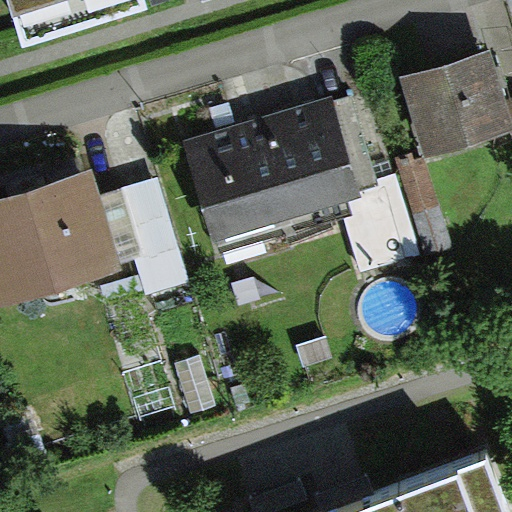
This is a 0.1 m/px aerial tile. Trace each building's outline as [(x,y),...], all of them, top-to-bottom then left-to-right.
[(12,0),(18,20),(88,0),(12,0)] [(481,51),(401,73),(418,138),(499,116),(481,51)] [(324,100),(184,141),(210,231),(350,191),(324,100)] [(417,151),(394,158),(423,252),(446,245),(417,151)] [(84,172),(0,194),(0,282),(106,254),(84,172)] [(509,511),(485,447),(307,511),(509,511)]
